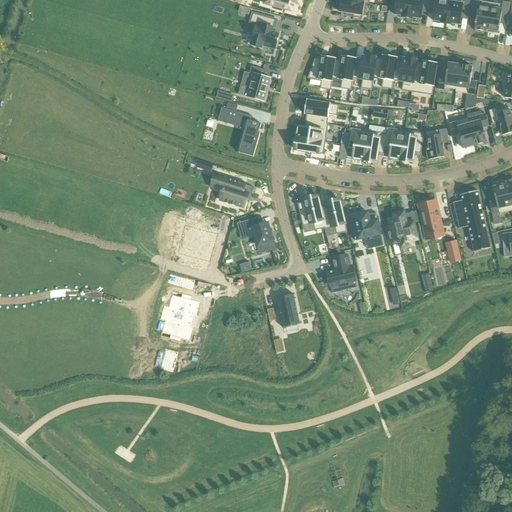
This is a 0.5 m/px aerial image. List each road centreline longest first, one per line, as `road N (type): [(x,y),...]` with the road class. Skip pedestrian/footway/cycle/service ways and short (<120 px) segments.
road 1 (residential): [(278,164),(395,183),(511,154)]
road 2 (residential): [(511,60),(308,32)]
road 3 (residential): [(308,32),(286,92),(278,164)]
